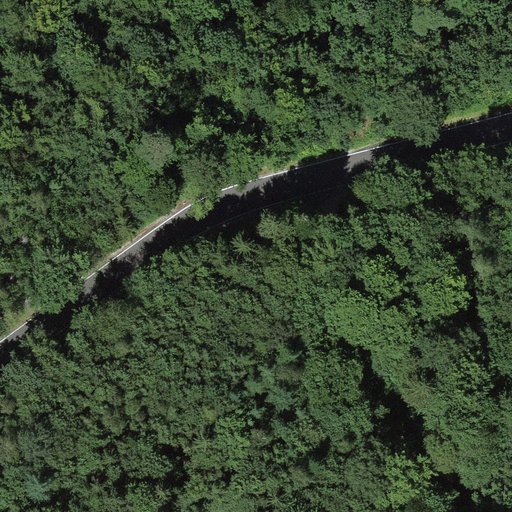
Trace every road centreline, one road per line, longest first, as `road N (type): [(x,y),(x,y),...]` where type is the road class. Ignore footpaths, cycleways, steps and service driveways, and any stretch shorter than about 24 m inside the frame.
road 1 (tertiary): [(511,127),(200,215),(0,358)]
road 2 (track): [(452,511),(354,381),(324,327),(315,299),(318,242),(337,173)]
